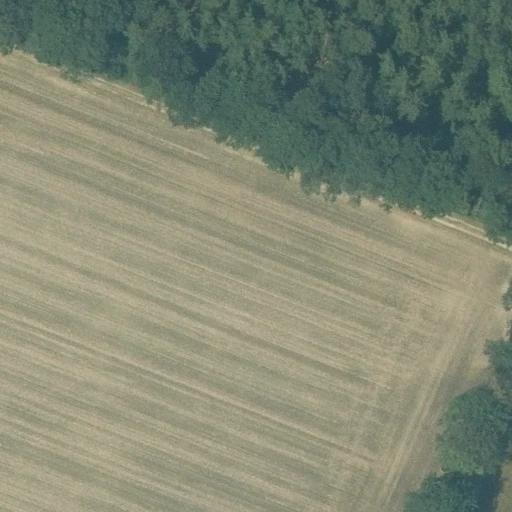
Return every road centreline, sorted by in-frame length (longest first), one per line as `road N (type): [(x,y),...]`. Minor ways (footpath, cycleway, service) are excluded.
road 1 (track): [(0,27),(511,227)]
road 2 (unclassified): [(464,511),(511,395)]
